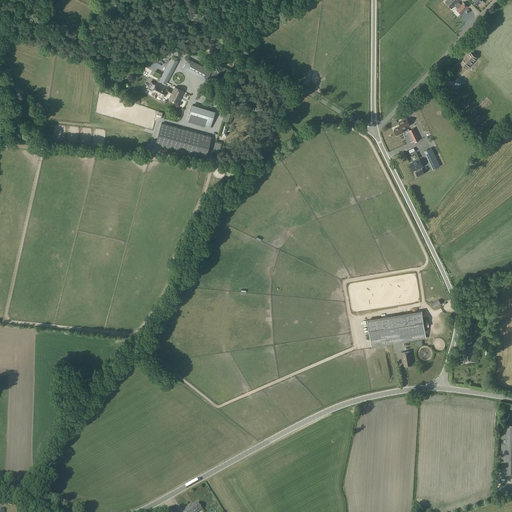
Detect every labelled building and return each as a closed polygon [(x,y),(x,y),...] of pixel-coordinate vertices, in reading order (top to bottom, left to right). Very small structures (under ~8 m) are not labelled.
[(460,0),(446,0),(445,2),(452,9),(455,5),(458,8),(461,5),(458,2),(460,0)] [(461,14),(468,7),(463,2),(461,5),(458,8),(456,10),(461,14)] [(473,61),(476,58),(470,52),(465,57),(465,58),(461,62),(467,69),(473,62),(473,61)] [(160,79),(165,82),(177,61),(172,58),(160,79)] [(188,59),(183,68),(205,80),(210,71),(188,59)] [(490,97),(497,90),(498,89),(491,83),(491,84),(484,91),(490,97)] [(166,89),(156,84),(152,92),(153,92),(152,94),(156,96),(157,95),(162,97),(166,91),(171,94),(169,99),(177,103),(183,92),(175,87),(172,91),(167,88),(166,89)] [(214,113),(191,105),(186,122),(209,129),(214,113)] [(407,118),(399,122),(401,126),(397,127),(398,128),(394,129),(397,135),(404,132),(402,129),(410,125),(407,118)] [(211,137),(161,123),(156,144),(206,158),(211,137)] [(419,140),(414,128),(409,131),(414,142),(419,140)] [(218,153),(221,143),(215,142),(212,151),(218,153)] [(432,148),(425,151),(433,169),(440,166),(432,148)] [(420,159),(410,164),(413,171),(416,169),(417,172),(416,172),(418,176),(424,173),(422,169),(421,170),(420,168),(423,166),(420,159)] [(441,304),(439,299),(431,304),(434,309),(441,304)] [(367,320),(370,340),(371,340),(372,346),(425,338),(424,332),(425,331),(422,311),(367,320)] [(473,323),(465,322),(464,334),(472,335),(473,323)] [(472,346),(462,347),(463,358),(460,358),(460,356),(456,356),(456,357),(454,357),(455,360),(456,360),(456,364),(455,364),(455,365),(456,365),(460,364),(460,361),(463,361),(463,362),(476,361),(476,354),(473,354),(472,346)] [(404,366),(412,364),(410,351),(401,353),(402,360),(403,360),(404,366)] [(511,424),(502,424),(501,473),(511,472),(511,424)] [(197,511),(202,509),(197,502),(190,507),(189,505),(182,510),(182,511),(197,511)]
